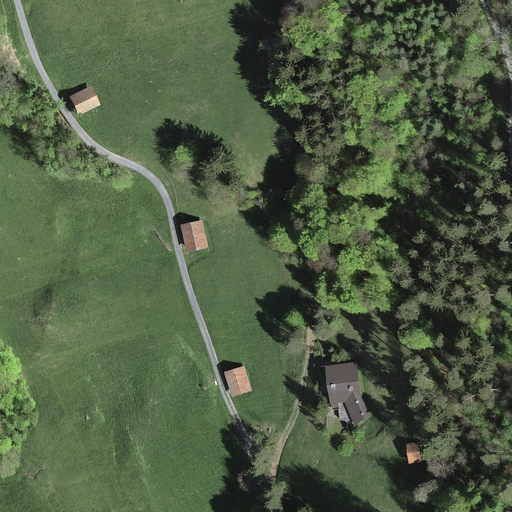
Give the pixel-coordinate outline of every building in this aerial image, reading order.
[(71,99),(80,117),(102,106),(94,88),(71,99)] [(202,220),(181,226),(189,254),(209,248),(202,220)] [(328,406),(343,404),(350,425),(366,419),(358,398),(354,363),(324,366),(328,406)] [(244,369),(225,374),(232,399),(251,393),(244,369)] [(435,442),(410,444),(412,462),(436,460),(435,442)]
